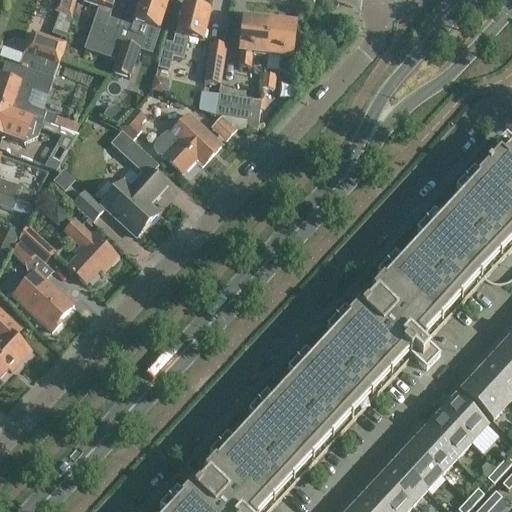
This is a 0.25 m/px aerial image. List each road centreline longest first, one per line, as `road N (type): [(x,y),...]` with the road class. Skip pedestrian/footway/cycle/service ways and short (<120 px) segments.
road 1 (secondary): [(38,511),(416,79),(497,0)]
road 2 (residential): [(0,447),(401,4)]
road 3 (residential): [(117,511),(462,136),(491,108),(511,112)]
road 4 (residential): [(324,511),(511,305)]
